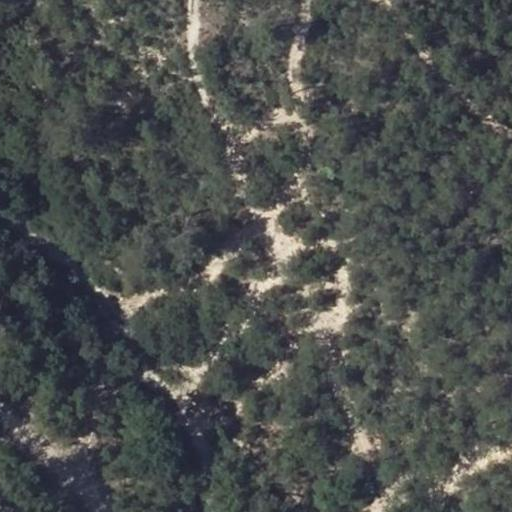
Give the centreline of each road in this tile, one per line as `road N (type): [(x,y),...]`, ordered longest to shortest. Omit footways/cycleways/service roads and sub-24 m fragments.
road 1 (track): [(195,0),(204,101),(401,511)]
road 2 (track): [(109,315),(204,273),(263,225),(296,173),(306,138),(295,64),(310,0)]
road 3 (track): [(69,470),(109,315),(80,276),(25,244),(0,217)]
road 4 (track): [(309,511),(195,376),(172,369),(127,382),(87,408)]
road 5 (track): [(511,135),(477,118),(379,0)]
road 6 (track): [(111,511),(0,403)]
road 7 (track): [(511,442),(472,451),(411,511)]
